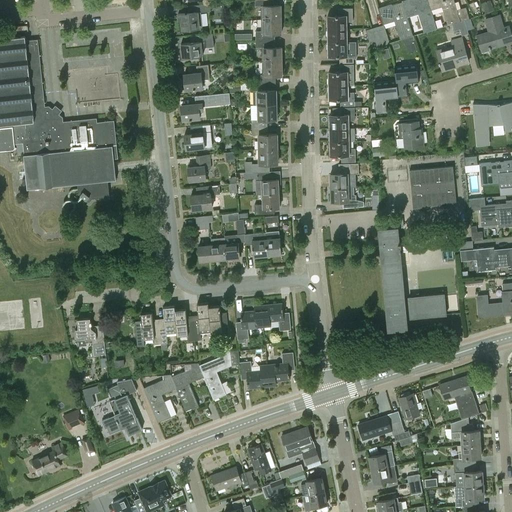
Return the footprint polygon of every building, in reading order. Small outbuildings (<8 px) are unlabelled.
[(262,6),(262,20),(281,20),(281,6),(272,6),(271,0),(256,0),(256,7),(262,6)] [(427,0),(406,0),(402,1),(407,17),(418,13),(424,33),(436,30),(430,10),(427,0)] [(427,0),(430,10),(443,6),(449,26),(453,24),(464,21),(470,19),(466,5),(456,9),(453,0),(427,0)] [(413,37),(407,17),(402,1),(378,9),(383,24),(395,21),(401,40),(413,37)] [(491,1),(482,4),(485,13),(494,10),(491,1)] [(473,13),(478,11),(474,2),(469,4),(473,13)] [(182,31),(203,28),(201,12),(211,11),(210,4),(187,7),(188,14),(178,15),(178,21),(181,21),(182,31)] [(327,30),(346,29),(346,22),(352,22),(352,9),(339,9),(339,16),(327,16),(327,30)] [(491,50),(490,48),(511,41),(511,39),(508,27),(502,29),(498,15),(485,20),(489,33),(477,36),(481,51),(489,49),(489,50),(491,50)] [(257,32),(257,41),(272,41),(272,34),(281,34),(281,20),(262,20),(262,31),(257,32)] [(468,33),(464,21),(453,24),(455,30),(461,29),(462,34),(468,33)] [(377,26),(383,45),(389,44),(383,25),(377,26)] [(377,47),(383,45),(377,26),(366,30),(369,41),(376,42),(377,47)] [(327,30),(328,43),(347,43),(346,29),(327,30)] [(200,36),(201,42),(181,44),(182,59),(203,57),(202,49),(214,48),(213,35),(200,36)] [(0,150),(14,149),(15,147),(15,144),(23,143),(24,155),(26,179),(22,179),(23,189),(78,183),(79,193),(83,197),(89,202),(92,198),(109,196),(108,180),(116,179),(114,158),(118,158),(114,120),(97,122),(97,118),(63,121),(63,117),(59,114),(62,110),(55,105),(52,108),(49,106),(45,106),(38,39),(25,40),(25,36),(0,38),(0,150)] [(452,69),(451,67),(468,62),(461,38),(450,41),(452,46),(436,51),(442,72),(452,69)] [(263,49),(263,62),(282,61),(281,48),(273,48),(272,41),(257,41),(257,49),(263,49)] [(356,42),(347,43),(328,43),(328,56),(340,56),(340,63),(353,63),(353,58),(356,58),(356,42)] [(257,76),(257,83),(273,83),(273,76),(282,76),(282,61),(263,62),(263,76),(257,76)] [(196,66),(197,73),(184,74),(186,90),(202,89),(202,80),(210,79),(208,65),(196,66)] [(329,85),(348,85),(353,85),(353,77),(353,65),(340,65),(340,72),(328,72),(329,85)] [(417,65),(395,67),(398,97),(408,96),(406,82),(419,81),(417,65)] [(386,98),(398,97),(395,67),(396,81),(374,83),(377,113),(387,112),(386,98)] [(258,91),(258,105),(276,105),(276,90),(274,90),(273,83),(257,83),(255,83),(256,91),(258,91)] [(348,93),(348,85),(329,85),(329,99),(340,99),(340,105),(362,105),(362,100),(354,100),(353,93),(348,93)] [(230,93),(207,93),(208,101),(230,100),(230,93)] [(511,102),(500,105),(500,103),(496,103),(497,105),(472,104),(476,146),(488,145),(486,124),(503,123),(506,130),(511,129),(511,102)] [(181,105),(183,120),(200,118),(199,111),(202,111),(202,103),(181,105)] [(252,105),(252,128),(268,127),(267,120),(277,120),(276,105),(258,105),(252,105)] [(329,128),(349,128),(348,121),(354,120),(354,108),(340,108),(340,115),(329,115),(329,128)] [(403,124),(405,147),(423,146),(421,128),(418,129),(418,122),(403,124)] [(212,146),(210,125),(191,127),(192,134),(184,135),(186,149),(212,146)] [(259,135),(259,149),(277,149),(277,134),(268,134),(268,127),(252,128),(252,135),(259,135)] [(329,128),(330,141),(348,141),(349,141),(355,141),(355,128),(349,128),(329,128)] [(349,141),(348,141),(330,141),(330,155),(341,154),(341,161),(355,161),(355,148),(349,148),(349,141)] [(373,155),(385,154),(385,147),(372,148),(373,155)] [(245,172),(252,172),(270,171),(270,164),(278,164),(277,149),(259,149),(260,164),(252,164),(252,161),(245,161),(245,172)] [(235,160),(234,151),(225,152),(226,161),(235,160)] [(196,156),(197,166),(188,167),(189,181),(206,179),(205,169),(211,168),(209,154),(196,156)] [(478,164),(477,156),(465,157),(466,165),(478,164)] [(511,160),(478,164),(480,186),(498,184),(498,188),(511,186),(511,160)] [(331,187),(348,187),(347,174),(359,173),(358,163),(338,164),(339,173),(330,173),(331,187)] [(413,209),(456,204),(453,165),(410,169),(413,209)] [(256,194),(262,194),(279,193),(278,184),(281,184),(280,171),(270,171),(252,172),(252,178),(256,178),(256,194)] [(196,188),(197,194),(191,195),(192,210),(212,208),(211,195),(220,194),(219,185),(207,186),(196,188)] [(354,186),(348,187),(331,187),(332,201),(343,201),(343,207),(354,207),(364,206),(364,200),(358,199),(357,199),(356,194),(354,194),(354,186)] [(280,207),(279,193),(262,194),(263,204),(254,204),(255,214),(274,213),(274,207),(280,207)] [(470,210),(479,209),(481,226),(497,225),(498,228),(511,226),(511,200),(510,200),(510,203),(486,206),(485,197),(469,199),(470,210)] [(196,224),(209,222),(213,222),(213,215),(196,217),(196,224)] [(238,234),(244,234),(251,233),(250,218),(236,219),(238,234)] [(446,314),(444,294),(408,298),(408,300),(404,300),(397,224),(378,226),(388,330),(407,328),(406,315),(410,315),(410,318),(446,314)] [(268,254),(282,253),(280,238),(279,230),(278,230),(266,232),(268,254)] [(254,256),(268,254),(266,232),(265,231),(252,232),(254,256)] [(224,234),(224,236),(226,259),(240,258),(238,237),(234,234),(224,234)] [(211,238),(212,245),(213,257),(214,260),(226,259),(224,236),(211,238)] [(436,258),(448,262),(454,243),(443,240),(436,258)] [(461,260),(476,259),(477,271),(496,269),(495,266),(511,264),(511,248),(494,250),(494,246),(475,248),(473,249),(472,242),(473,242),(473,240),(456,242),(458,255),(460,255),(461,260)] [(200,262),(214,260),(213,257),(212,245),(199,246),(200,262)] [(511,312),(511,310),(511,309),(511,282),(503,284),(504,291),(502,291),(503,302),(487,304),(486,295),(477,296),(478,316),(504,313),(504,312),(511,312)] [(193,322),(193,326),(195,341),(201,341),(200,330),(210,329),(208,307),(208,303),(197,304),(198,322),(193,322)] [(261,306),(264,327),(270,326),(270,321),(279,320),(280,331),(291,330),(289,316),(283,317),(282,304),(261,306)] [(161,345),(168,344),(167,334),(176,333),(177,333),(174,311),(175,311),(174,306),(163,307),(165,325),(159,326),(159,330),(161,345)] [(210,329),(211,333),(221,332),(222,338),(228,338),(227,323),(221,323),(219,306),(208,307),(210,329)] [(248,329),(264,327),(261,306),(254,307),(254,311),(241,313),(242,325),(236,326),(238,343),(245,342),(244,339),(249,339),(248,329)] [(177,333),(176,333),(177,337),(187,336),(188,342),(195,341),(193,326),(187,327),(186,310),(175,311),(174,311),(177,333)] [(159,330),(153,330),(151,313),(141,314),(141,322),(135,323),(137,347),(145,347),(144,340),(154,339),(154,346),(161,345),(159,330)] [(104,354),(103,343),(102,325),(90,326),(89,318),(76,319),(77,329),(74,329),(75,338),(84,338),(84,340),(91,339),(92,355),(104,354)] [(220,358),(200,366),(204,377),(214,400),(227,395),(217,372),(231,366),(231,364),(240,363),(239,361),(238,350),(230,351),(219,352),(220,358)] [(267,364),(269,386),(277,386),(276,381),(289,380),(288,366),(294,365),(293,350),(281,352),(283,363),(267,364)] [(48,353),(42,355),(45,363),(50,361),(48,353)] [(249,389),(269,386),(267,364),(260,365),(260,366),(251,367),(250,359),(239,361),(241,375),(248,375),(249,389)] [(200,366),(199,364),(191,365),(192,370),(172,378),(177,389),(186,412),(199,407),(189,383),(204,377),(200,366)] [(177,389),(172,378),(171,375),(164,376),(164,381),(144,390),(159,424),(172,419),(162,396),(177,389)] [(462,418),(478,412),(466,375),(439,384),(444,399),(455,395),(462,418)] [(115,395),(117,399),(109,402),(115,415),(104,420),(110,434),(126,427),(129,435),(143,429),(128,394),(137,390),(132,379),(117,382),(118,384),(107,388),(111,397),(115,395)] [(422,390),(423,393),(425,398),(433,396),(430,387),(422,390)] [(399,398),(406,419),(419,414),(412,393),(410,394),(409,393),(401,396),(401,397),(399,398)] [(488,410),(485,403),(479,405),(482,412),(488,410)] [(78,408),(63,415),(69,430),(72,428),(72,426),(81,423),(81,424),(84,423),(78,408)] [(401,438),(395,422),(390,423),(387,415),(362,424),(367,438),(391,430),(393,435),(394,435),(396,439),(399,438),(399,439),(401,438)] [(462,445),(479,443),(478,430),(473,430),(473,423),(469,423),(469,416),(451,422),(452,438),(457,438),(462,437),(462,445)] [(401,438),(411,435),(409,430),(405,431),(402,419),(395,422),(401,438)] [(308,449),(306,444),(314,441),(309,426),(282,436),(287,451),(301,446),(307,464),(320,460),(315,447),(308,449)] [(411,435),(401,438),(401,445),(413,441),(411,435)] [(86,454),(95,451),(89,436),(81,439),(86,454)] [(53,451),(32,460),(39,475),(61,465),(58,459),(67,455),(62,443),(52,447),(53,451)] [(453,458),(453,465),(476,464),(475,457),(480,457),(479,443),(462,445),(463,452),(459,452),(459,458),(453,458)] [(270,469),(270,468),(275,466),(269,450),(264,452),(261,444),(248,449),(255,469),(259,468),(261,474),(271,470),(270,469)] [(372,469),(388,466),(387,458),(389,458),(393,453),(392,444),(381,447),(382,451),(378,452),(379,455),(369,457),(372,469)] [(465,478),(465,485),(483,484),(482,470),(476,471),(476,464),(453,465),(454,473),(460,472),(460,478),(465,478)] [(390,474),(388,466),(372,469),(374,483),(385,480),(386,482),(388,482),(389,483),(397,481),(396,473),(390,474)] [(249,485),(245,473),(239,475),(236,467),(212,476),(217,490),(229,486),(230,489),(237,487),(236,483),(241,481),(243,487),(249,485)] [(282,478),(289,476),(286,469),(279,472),(282,478)] [(305,470),(290,474),(292,481),(307,476),(305,470)] [(245,473),(249,485),(250,488),(259,485),(256,478),(254,479),(250,471),(245,473)] [(408,482),(420,480),(419,474),(407,476),(408,482)] [(281,478),(270,482),(272,488),(283,484),(281,478)] [(309,494),(325,491),(322,478),(307,481),(307,483),(301,484),(303,495),(309,494)] [(165,480),(139,491),(143,499),(145,505),(147,511),(149,511),(165,505),(163,498),(171,495),(165,480)] [(409,488),(421,486),(420,480),(408,482),(409,488)] [(462,492),(462,506),(479,504),(478,498),(484,497),(483,484),(465,485),(466,492),(462,492)] [(327,503),(325,491),(309,494),(303,495),(304,501),(303,501),(305,511),(313,509),(312,506),(327,503)] [(115,502),(113,503),(116,511),(132,511),(126,497),(124,498),(123,496),(114,500),(115,502)] [(380,511),(390,511),(397,511),(403,510),(401,500),(399,501),(398,497),(378,501),(380,511)] [(248,511),(244,498),(232,501),(235,510),(228,511),(248,511)] [(143,499),(136,502),(140,511),(147,511),(145,505),(143,499)]
